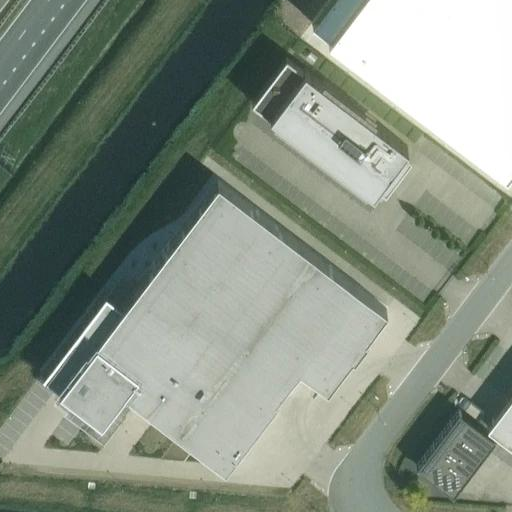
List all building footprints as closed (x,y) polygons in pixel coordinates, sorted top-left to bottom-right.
[(511,0),(355,0),(345,14),(468,116),(511,52),(511,0)] [(405,157),(400,154),(406,145),(303,67),(289,57),(255,101),(269,112),(268,112),(371,191),(378,182),(383,186),(405,157)] [(104,290),(41,372),(100,417),(123,387),(223,464),(276,396),(274,394),(297,363),(335,314),(363,336),(386,306),(217,178),(137,282),(121,303),(105,290),(104,290)] [(511,389),(485,424),(511,444),(511,389)] [(457,407),(415,463),(451,491),(494,435),(457,407)]
